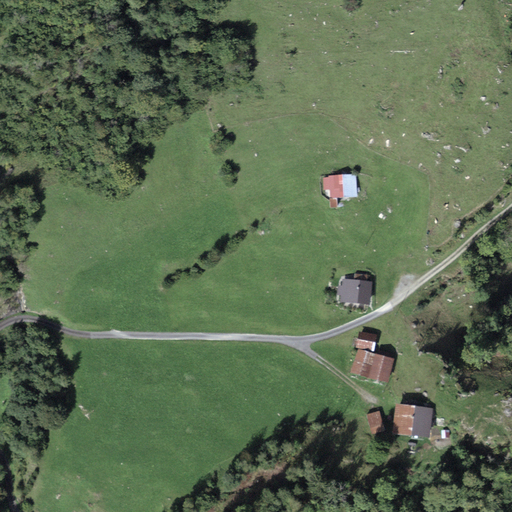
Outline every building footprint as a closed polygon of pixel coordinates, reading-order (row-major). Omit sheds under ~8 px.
[(337,208),(337,198),(357,197),(356,178),(353,178),(352,175),(329,176),(329,177),(323,178),(324,190),(329,190),(330,208),(337,208)] [(343,279),(341,304),(370,305),(371,281),(366,281),(366,275),(354,274),(354,279),(343,279)] [(354,335),(352,345),(373,350),(377,334),(359,330),(357,336),(354,335)] [(358,347),(351,370),(367,375),(374,352),(358,347)] [(375,352),(368,375),(387,381),(394,357),(375,352)] [(396,401),(393,430),(430,434),(432,407),(422,405),(422,401),(403,397),(403,402),(396,401)] [(367,414),(372,433),(384,430),(379,410),(367,414)]
